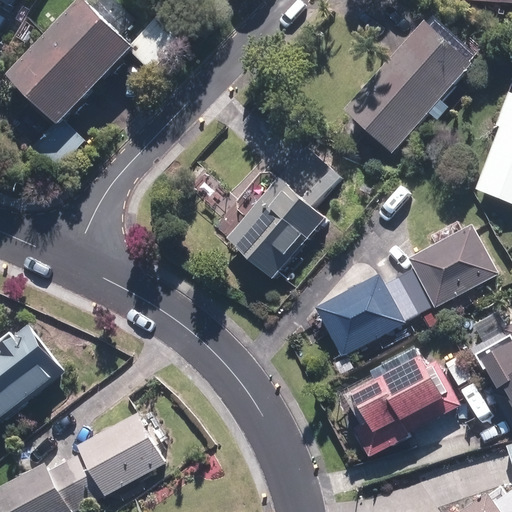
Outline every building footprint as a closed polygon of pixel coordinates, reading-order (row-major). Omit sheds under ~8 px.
[(18,0),(0,0),(0,12),(3,8),(10,13),(18,0)] [(134,50),(85,4),(11,83),(59,127),(28,157),(45,174),(50,168),(58,175),(89,145),(70,125),(134,57),(154,76),(183,46),(159,23),(134,50)] [(353,114),(398,156),(481,68),(436,27),(353,114)] [(511,130),(486,192),(511,203),(511,118),(508,128),(511,129),(511,130)] [(232,241),(276,280),(329,221),(315,209),(342,178),(312,151),(232,241)] [(408,279),(427,316),(434,329),(446,324),(438,310),(441,309),(442,311),(504,278),(477,229),(416,262),(421,271),(408,279)] [(387,277),(323,311),(350,360),(413,326),(412,324),(427,316),(408,279),(392,287),(387,277)] [(490,344),(481,349),(493,372),(493,373),(496,371),(500,369),(511,389),(500,396),(499,396),(511,418),(511,327),(505,315),(483,327),(481,328),(490,344)] [(0,427),(69,376),(33,328),(18,340),(15,337),(0,348),(0,427)] [(464,408),(441,366),(435,369),(426,351),(394,369),(394,371),(383,377),(386,382),(356,399),(371,427),(360,433),(376,461),(416,439),(414,436),(452,416),(464,408)] [(477,382),(457,393),(479,429),(499,418),(477,382)] [(84,456),(67,466),(90,509),(169,466),(142,416),(81,449),(84,456)] [(46,467),(0,491),(0,511),(83,511),(90,509),(67,466),(50,475),(46,467)] [(511,511),(511,498),(505,504),(502,505),(497,498),(496,497),(473,511),(511,511)]
